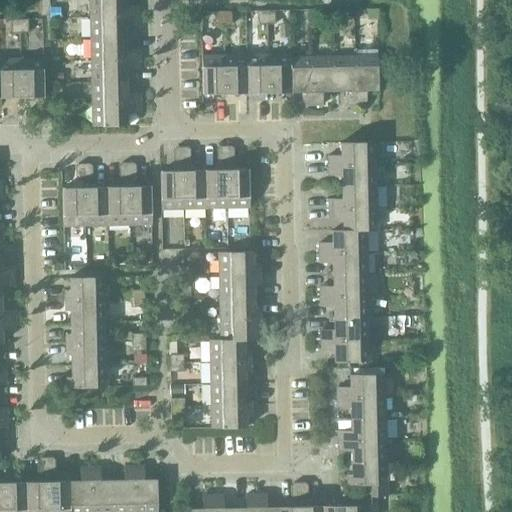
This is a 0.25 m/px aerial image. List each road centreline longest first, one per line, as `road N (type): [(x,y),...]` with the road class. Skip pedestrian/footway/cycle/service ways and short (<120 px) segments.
road 1 (residential): [(281,466),(201,468),(141,441),(37,443),(32,147)]
road 2 (residential): [(281,466),(280,382),(296,356),(289,131),(170,134)]
road 3 (residential): [(32,147),(143,146),(170,134)]
road 4 (residential): [(170,134),(167,0)]
